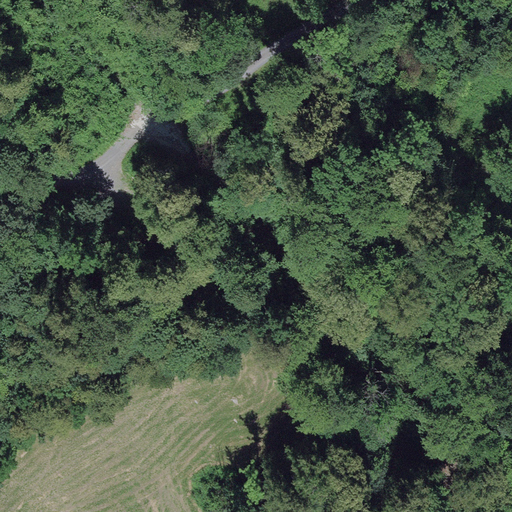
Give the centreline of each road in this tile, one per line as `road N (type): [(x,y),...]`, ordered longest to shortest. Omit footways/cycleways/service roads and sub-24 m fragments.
road 1 (track): [(357,0),(145,127),(102,172),(0,183)]
road 2 (track): [(102,172),(89,204),(0,241)]
